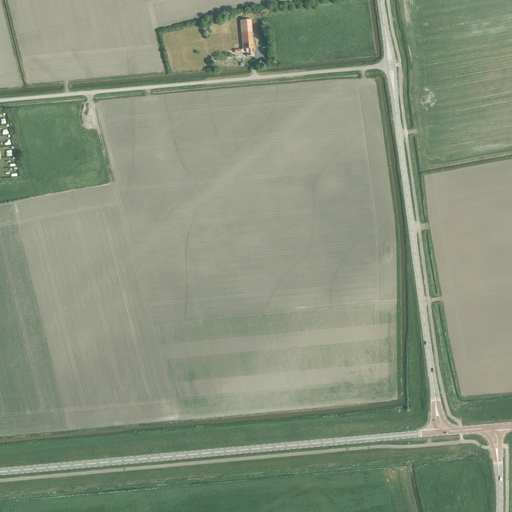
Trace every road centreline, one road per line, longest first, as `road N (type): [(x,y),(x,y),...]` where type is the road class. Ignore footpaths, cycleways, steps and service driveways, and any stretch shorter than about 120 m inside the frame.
road 1 (secondary): [(0,472),(434,433)]
road 2 (unclassified): [(0,100),(390,65)]
road 3 (secondary): [(435,400),(390,65)]
